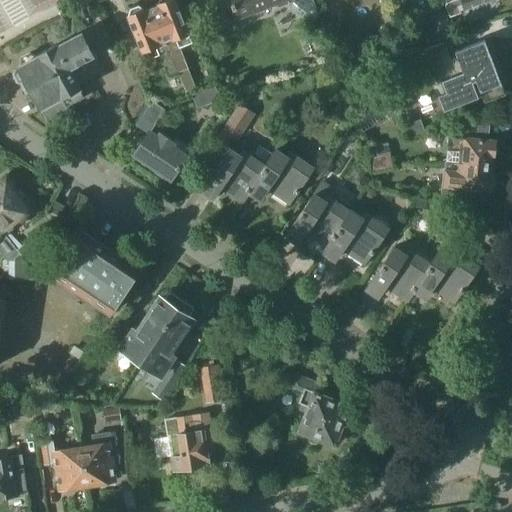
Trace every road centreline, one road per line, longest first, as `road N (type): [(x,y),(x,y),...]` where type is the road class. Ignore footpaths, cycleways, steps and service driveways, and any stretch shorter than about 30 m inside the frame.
road 1 (residential): [(443,410),(0,120)]
road 2 (residential): [(258,511),(411,487),(448,462)]
road 3 (residential): [(443,410),(511,269)]
